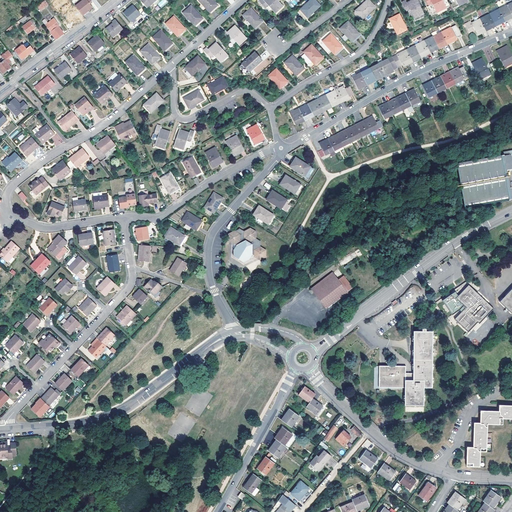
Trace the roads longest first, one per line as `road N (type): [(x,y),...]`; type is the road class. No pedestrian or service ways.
road 1 (residential): [(123,217),(131,283),(3,430)]
road 2 (residential): [(281,149),(404,80),(511,34)]
road 3 (tertiary): [(3,430),(116,411),(232,333)]
road 4 (residential): [(8,219),(13,185),(116,116),(171,65)]
road 5 (tertiary): [(322,345),(452,244),(511,211)]
road 6 (residential): [(281,149),(211,238),(211,283),(232,333)]
road 7 (residential): [(281,149),(159,217),(123,217)]
road 8 (residential): [(389,0),(372,40),(354,58),(271,109)]
road 9 (residential): [(271,109),(245,90),(179,120),(171,65)]
road 10 (tertiary): [(216,511),(292,374)]
road 11 (tertiary): [(119,0),(0,93)]
